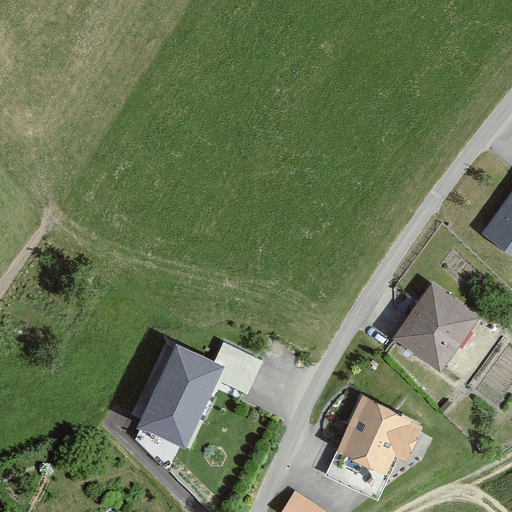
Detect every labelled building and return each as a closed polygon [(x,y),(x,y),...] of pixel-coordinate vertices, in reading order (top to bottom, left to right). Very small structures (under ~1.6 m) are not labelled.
[(511,193),(480,237),(511,259),(511,193)] [(478,318),(432,284),(391,339),(437,374),(478,318)] [(213,362),(173,344),(136,427),(184,448),(215,380),(246,394),(261,361),(221,344),(213,362)] [(420,425),(359,398),(324,478),(375,501),(395,457),(404,461),(420,425)] [(321,511),(294,493),(280,511),(321,511)]
